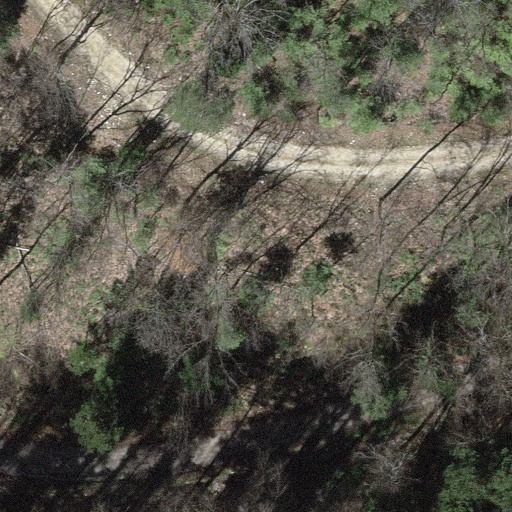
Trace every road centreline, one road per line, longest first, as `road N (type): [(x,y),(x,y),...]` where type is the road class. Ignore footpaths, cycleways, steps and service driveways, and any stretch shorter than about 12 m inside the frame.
road 1 (track): [(511,360),(151,435),(0,409)]
road 2 (track): [(78,0),(158,57),(329,109),(437,117),(511,106)]
